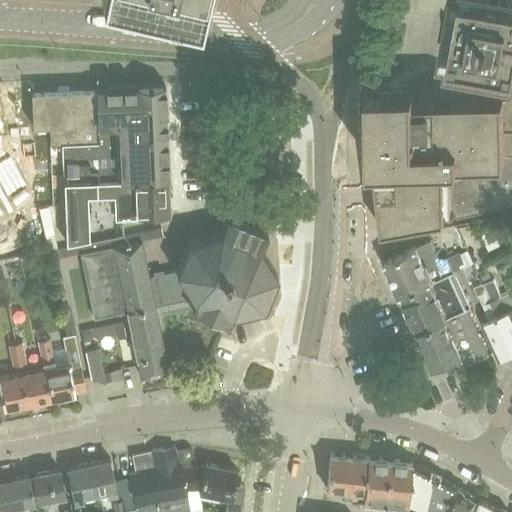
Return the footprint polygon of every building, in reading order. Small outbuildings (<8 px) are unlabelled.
[(104,89),(96,90),(98,142),(119,142),(166,139),(166,130),(165,130),(165,122),(166,122),(165,120),(164,115),(165,115),(165,112),(164,113),(163,88),(164,88),(164,85),(164,84),(152,85),(152,86),(140,86),(140,85),(134,86),(126,87),(126,86),(119,86),(119,87),(106,88),(106,86),(104,86),(104,89)] [(416,85),(369,86),(369,113),(370,113),(370,134),(370,137),(371,137),(371,158),(370,158),(370,161),(374,161),(377,184),(379,183),(381,203),(379,203),(383,229),(386,229),(415,224),(437,220),(437,155),(503,155),(502,93),(501,93),(501,95),(482,95),(482,94),(478,94),(478,95),(459,96),(459,94),(455,94),(455,96),(437,96),(437,95),(434,95),(434,96),(433,96),(416,96),(416,85)] [(57,90),(30,91),(31,98),(32,121),(32,125),(48,125),(49,136),(50,144),(61,144),(98,142),(96,90),(96,88),(95,88),(69,89),(67,89),(59,90),(57,90)] [(511,94),(505,95),(504,93),(502,93),(503,155),(511,154),(511,94)] [(98,142),(61,144),(63,181),(168,177),(168,174),(167,174),(167,162),(167,154),(166,154),(166,142),(166,139),(158,139),(119,142),(98,142)] [(168,177),(63,181),(65,215),(65,217),(88,216),(121,215),(123,215),(157,213),(169,212),(169,209),(171,209),(171,207),(169,207),(168,190),(169,190),(168,187),(167,186),(167,180),(168,179),(168,177)] [(65,215),(60,216),(62,242),(123,230),(123,215),(121,215),(88,216),(65,217),(65,215)] [(176,270),(153,273),(148,274),(156,314),(190,307),(223,322),(227,314),(263,307),(273,286),(278,275),(259,246),(267,231),(261,229),(261,231),(253,228),(253,226),(251,225),(250,227),(242,223),(243,221),(241,220),(240,222),(232,219),(233,217),(227,215),(222,231),(189,238),(186,245),(184,249),(176,270)] [(511,216),(496,220),(504,235),(511,232),(511,216)] [(504,238),(496,223),(480,230),(488,246),(504,238)] [(49,250),(66,334),(73,333),(75,332),(59,256),(79,252),(95,317),(126,310),(140,375),(167,369),(156,314),(148,274),(140,240),(162,236),(162,234),(160,226),(49,250)] [(403,253),(385,261),(396,285),(425,271),(423,268),(430,265),(422,247),(404,255),(403,253)] [(460,250),(447,256),(454,270),(466,265),(460,250)] [(454,270),(400,294),(417,330),(468,308),(471,307),(454,270)] [(492,279),(482,284),(511,344),(511,307),(505,311),(498,297),(500,296),(492,279)] [(482,322),(495,350),(498,357),(511,350),(511,344),(482,284),(476,287),(491,319),(482,322)] [(489,353),(468,308),(417,330),(434,367),(449,360),(454,369),(489,353)] [(118,338),(125,336),(122,322),(115,324),(118,338)] [(37,336),(43,368),(44,367),(49,397),(61,394),(62,397),(71,395),(70,392),(74,391),(72,381),(82,379),(73,333),(66,334),(62,335),(68,362),(54,365),(48,337),(46,337),(45,334),(37,336)] [(9,354),(23,351),(20,341),(7,343),(9,354)] [(9,354),(10,359),(11,364),(25,361),(23,351),(9,354)] [(43,368),(20,373),(26,401),(49,397),(44,367),(43,368)] [(20,373),(0,376),(0,382),(5,406),(26,401),(20,373)] [(123,509),(123,511),(189,511),(185,489),(184,489),(180,469),(190,468),(190,466),(191,466),(192,466),(192,465),(193,464),(193,463),(193,462),(190,450),(189,449),(188,447),(185,446),(183,446),(172,448),(171,445),(129,453),(132,471),(126,472),(134,506),(125,508),(123,509)] [(411,462),(329,454),(326,488),(340,490),(340,498),(366,501),(366,506),(402,510),(403,496),(409,497),(411,465),(411,462)] [(108,458),(85,462),(92,492),(104,489),(105,494),(115,492),(108,458)] [(202,466),(190,468),(180,469),(184,489),(185,489),(198,486),(197,489),(229,495),(227,502),(240,505),(242,492),(231,490),(233,478),(232,478),(234,468),(203,461),(202,466)] [(79,494),(92,492),(85,462),(64,466),(71,501),(80,499),(79,494)] [(411,465),(409,497),(409,501),(418,504),(414,511),(440,511),(451,483),(413,463),(411,465)] [(56,468),(31,473),(38,504),(63,499),(56,468)] [(0,511),(13,511),(12,505),(32,501),(27,474),(0,479),(0,511)] [(466,511),(473,494),(451,483),(440,511),(466,511)] [(491,511),(494,506),(477,497),(471,511),(491,511)] [(123,511),(123,509),(125,508),(123,499),(113,501),(115,511),(123,511)] [(239,511),(240,505),(227,502),(225,511),(239,511)]
